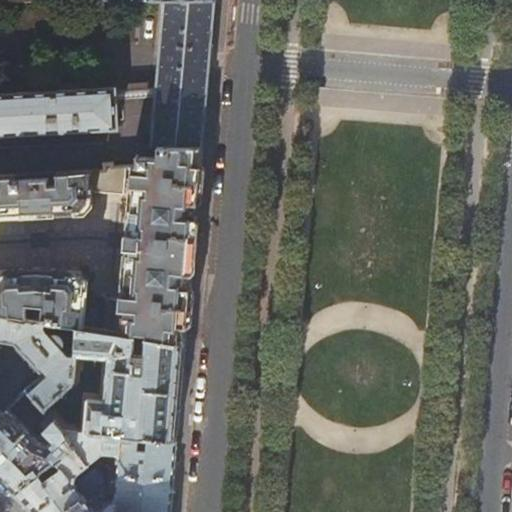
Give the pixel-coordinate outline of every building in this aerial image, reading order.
[(211,47),(214,0),(164,0),(152,148),(202,146),(208,78),(211,47)] [(0,132),(118,127),(115,86),(0,92),(0,132)] [(202,146),(152,148),(138,148),(138,150),(139,164),(134,165),(119,330),(185,342),(188,315),(190,289),(195,235),(197,208),(201,163),(202,146)] [(99,170),(99,182),(126,181),(127,165),(113,166),(113,162),(106,162),(106,170),(99,170)] [(0,214),(86,212),(94,202),(93,171),(61,172),(61,183),(50,183),(50,173),(0,175),(0,214)] [(0,310),(24,315),(27,296),(39,296),(35,316),(48,318),(80,324),(85,324),(90,278),(81,267),(34,263),(0,267),(0,310)] [(35,316),(24,315),(0,310),(0,339),(17,342),(45,373),(28,388),(29,389),(39,401),(45,407),(75,380),(77,353),(77,352),(71,352),(64,345),(65,343),(66,340),(65,337),(63,334),(61,332),(58,331),(55,331),(52,332),(47,326),(48,318),(35,316)] [(119,330),(85,324),(80,324),(77,352),(77,353),(109,357),(103,400),(88,399),(84,430),(106,432),(177,440),(182,384),(185,342),(119,330)] [(18,400),(39,401),(29,389),(18,400)] [(8,410),(5,414),(0,418),(0,478),(11,490),(74,446),(64,428),(52,414),(41,425),(53,438),(48,443),(42,442),(8,410)] [(84,430),(64,428),(74,446),(11,490),(25,504),(33,511),(116,511),(118,498),(115,498),(104,509),(93,507),(75,483),(78,474),(104,453),(106,432),(84,430)] [(174,466),(177,440),(106,432),(104,453),(114,454),(113,462),(119,463),(115,498),(118,498),(116,511),(170,511),(172,499),(173,485),(174,466)] [(90,489),(105,494),(104,478),(96,469),(79,483),(85,492),(90,489)]
